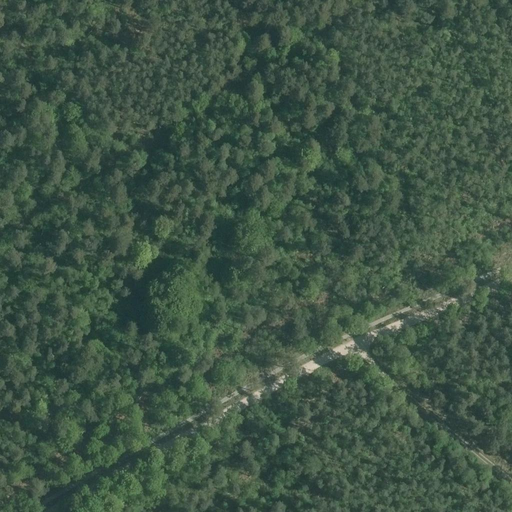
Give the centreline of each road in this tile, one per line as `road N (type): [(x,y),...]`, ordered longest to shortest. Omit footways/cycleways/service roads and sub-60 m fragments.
road 1 (track): [(52,511),(353,346)]
road 2 (track): [(353,346),(511,481)]
road 3 (track): [(353,346),(511,277)]
